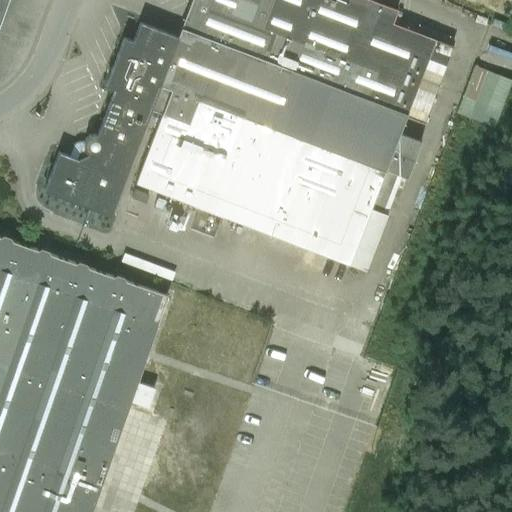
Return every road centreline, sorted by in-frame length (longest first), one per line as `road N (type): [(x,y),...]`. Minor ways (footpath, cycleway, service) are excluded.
road 1 (unknown): [(254,511),(312,353)]
road 2 (unknown): [(319,511),(371,371)]
road 3 (unclassified): [(65,0),(34,79),(0,110)]
